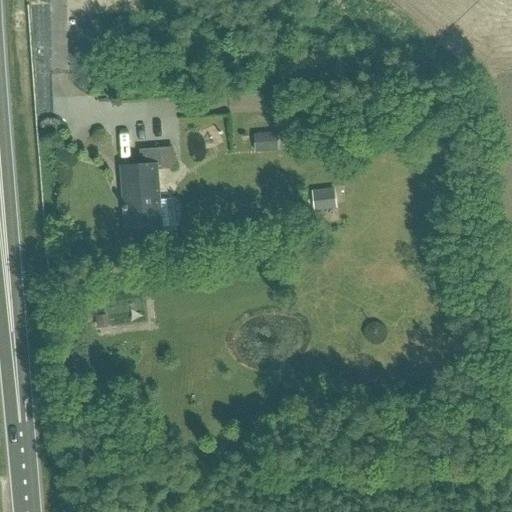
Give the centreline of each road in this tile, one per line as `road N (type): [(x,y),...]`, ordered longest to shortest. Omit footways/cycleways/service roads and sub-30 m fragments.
road 1 (primary): [(18,420),(0,85)]
road 2 (primary): [(18,420),(0,275)]
